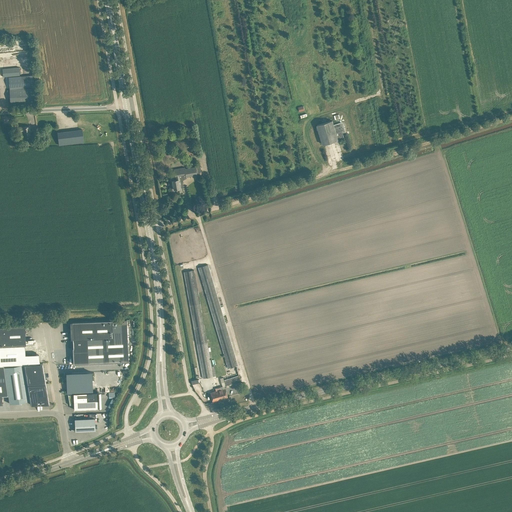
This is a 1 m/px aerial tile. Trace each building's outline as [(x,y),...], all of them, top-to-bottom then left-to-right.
[(19,67),(2,69),(3,77),(19,75),(19,67)] [(25,76),(9,77),(9,85),(10,89),(12,89),(22,88),(27,87),(34,87),(33,75),(25,76)] [(10,104),(34,103),(34,88),(10,89),(10,104)] [(318,125),(323,144),(338,139),(339,141),(345,139),(343,134),(344,134),(344,133),(344,132),(343,131),(342,132),(340,123),(334,124),(333,120),(318,125)] [(31,136),(30,131),(29,126),(23,127),(19,128),(20,132),(23,132),(24,137),(31,136)] [(59,145),(84,142),(82,129),(57,132),(59,145)] [(186,173),(186,177),(197,175),(197,176),(202,175),(200,166),(186,169),(185,167),(174,169),(175,176),(176,175),(176,179),(172,180),(172,181),(172,183),(173,183),(173,186),(173,188),(174,188),(174,189),(177,189),(177,192),(182,191),(181,187),(180,187),(178,181),(180,181),(179,175),(186,173)] [(208,264),(198,267),(228,368),(238,365),(208,264)] [(184,272),(203,378),(213,376),(194,270),(184,272)] [(73,348),(73,364),(129,361),(127,319),(72,322),(72,339),(73,339),(73,348)] [(25,344),(24,340),(25,340),(25,324),(4,325),(5,345),(25,344)] [(0,345),(0,364),(42,363),(41,352),(33,352),(32,348),(27,348),(27,345),(0,345)] [(42,363),(24,364),(27,384),(46,383),(42,363)] [(4,367),(10,403),(28,401),(23,364),(4,367)] [(91,372),(66,373),(67,393),(92,392),(91,372)] [(238,375),(224,380),(225,385),(226,386),(240,382),(238,375)] [(46,383),(27,384),(30,404),(49,403),(46,383)] [(224,386),(216,388),(215,388),(216,390),(210,392),(213,402),(228,398),(225,388),(224,386)] [(68,395),(68,394),(70,405),(70,404),(74,404),(74,409),(99,408),(99,392),(74,393),(74,394),(68,395)] [(95,418),(75,419),(75,431),(95,430),(95,418)]
